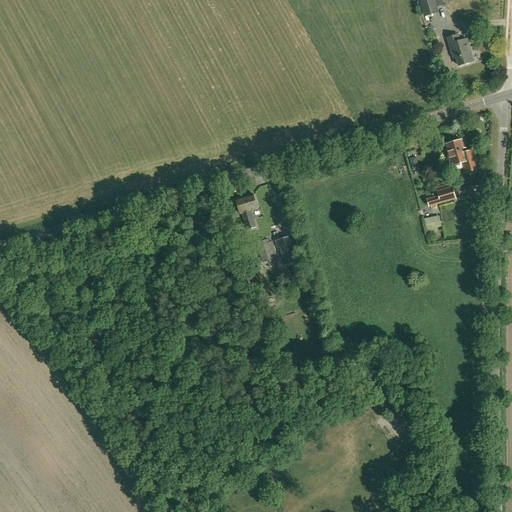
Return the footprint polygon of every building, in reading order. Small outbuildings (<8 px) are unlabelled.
[(438,12),(434,0),(426,0),(422,1),(426,16),(438,12)] [(455,53),(459,66),(473,62),(467,40),(460,42),(458,35),(448,38),(452,54),(455,53)] [(466,172),(478,169),(473,151),(465,153),(461,140),(447,145),(451,157),(448,158),(450,166),(462,162),(466,172)] [(439,196),(428,200),(430,206),(455,199),(452,187),(438,191),(439,196)] [(258,209),(253,195),(236,200),(241,214),(243,214),(247,230),(257,227),(252,211),(258,209)] [(253,211),(255,219),(264,216),(261,208),(253,211)] [(427,232),(443,230),(440,215),(425,218),(427,232)] [(291,232),(275,237),(277,244),(280,243),(283,254),(280,255),(282,262),(298,257),(291,232)] [(269,239),(257,242),(262,263),(274,260),(278,259),(276,252),(276,250),(273,241),(270,242),(269,239)] [(394,413),(394,414),(388,419),(402,435),(419,421),(405,404),(394,413)]
